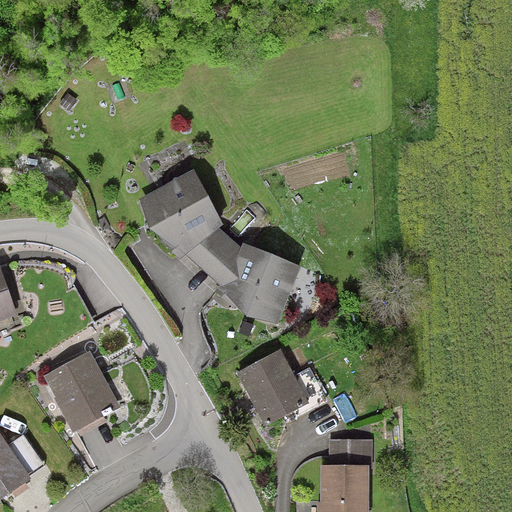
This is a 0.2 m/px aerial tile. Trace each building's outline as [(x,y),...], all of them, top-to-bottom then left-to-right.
[(155,233),(188,257),(220,231),(224,228),(190,180),(144,203),(155,233)] [(220,231),(188,257),(223,288),(240,280),(237,267),(236,260),(240,250),(220,231)] [(240,280),(223,288),(248,315),(278,324),(300,271),(246,249),(237,267),(240,280)] [(1,270),(0,270),(0,323),(17,318),(1,270)] [(280,350),(237,369),(267,435),(309,415),(280,350)] [(90,356),(46,380),(76,434),(119,410),(90,356)] [(0,437),(0,502),(31,482),(0,437)] [(369,511),(372,442),(329,441),(329,469),(319,469),(317,511),(369,511)]
